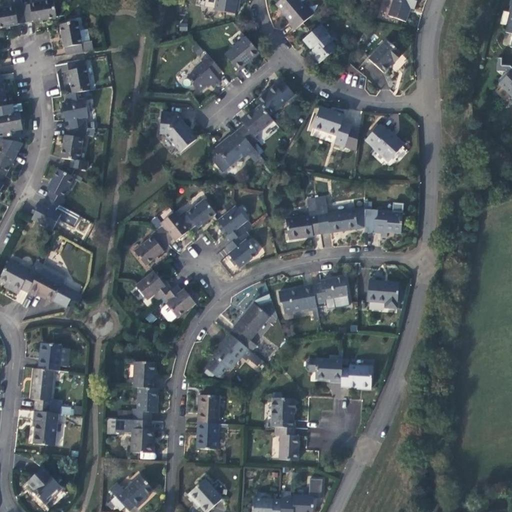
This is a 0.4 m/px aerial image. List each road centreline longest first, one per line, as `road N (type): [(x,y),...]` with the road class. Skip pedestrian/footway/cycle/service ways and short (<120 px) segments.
road 1 (residential): [(167,511),(180,368),(204,316),(227,291),(296,263),(425,260)]
road 2 (residential): [(0,238),(36,170),(46,122),(38,40)]
road 3 (residential): [(11,511),(15,333),(0,322)]
road 4 (residential): [(425,260),(394,387),(366,446)]
road 5 (residential): [(427,103),(425,260)]
road 6 (residential): [(427,103),(350,99),(286,60)]
